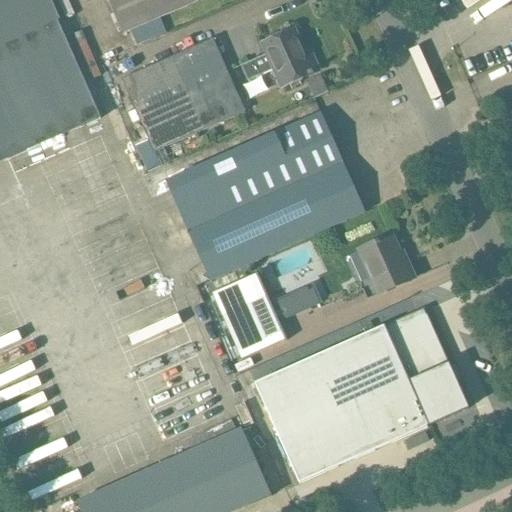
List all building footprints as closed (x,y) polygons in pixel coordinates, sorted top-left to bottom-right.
[(59,20),(50,0),(0,0),(0,161),(100,118),(57,21),(59,20)] [(201,0),(109,0),(124,34),(201,0)] [(305,56),(293,30),(263,44),(267,54),(241,66),(248,81),(274,70),(282,87),(319,71),(310,53),(305,56)] [(245,112),(212,39),(121,80),(149,141),(137,146),(148,172),(174,161),(172,157),(180,153),(175,143),(245,112)] [(364,213),(320,115),(168,182),(211,280),(364,213)] [(411,280),(392,236),(359,251),(378,294),(411,280)] [(307,288),(300,291),(301,293),(271,305),(257,274),(256,274),(256,275),(213,295),(242,360),(286,341),(286,342),(287,341),(279,322),(312,308),(321,304),(320,302),(313,287),(308,289),(307,288)] [(424,310),(256,384),(301,485),(432,426),(432,425),(468,409),(427,315),(424,310)] [(233,511),(271,496),(242,430),(77,504),(80,511),(233,511)]
